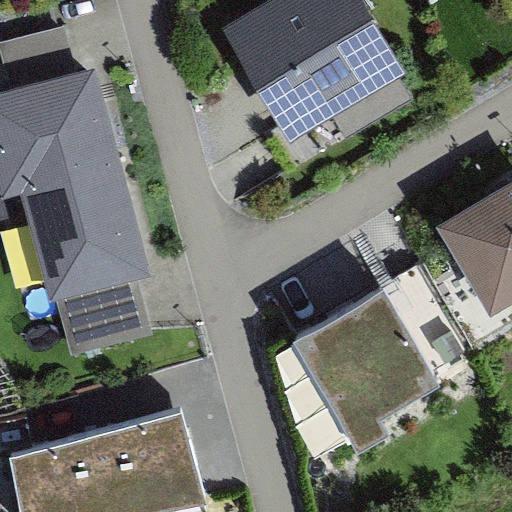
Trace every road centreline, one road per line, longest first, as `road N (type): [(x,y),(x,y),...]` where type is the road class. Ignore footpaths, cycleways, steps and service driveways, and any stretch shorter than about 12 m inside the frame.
road 1 (residential): [(511,109),(224,268)]
road 2 (residential): [(224,268),(144,0)]
road 3 (residential): [(283,511),(224,268)]
